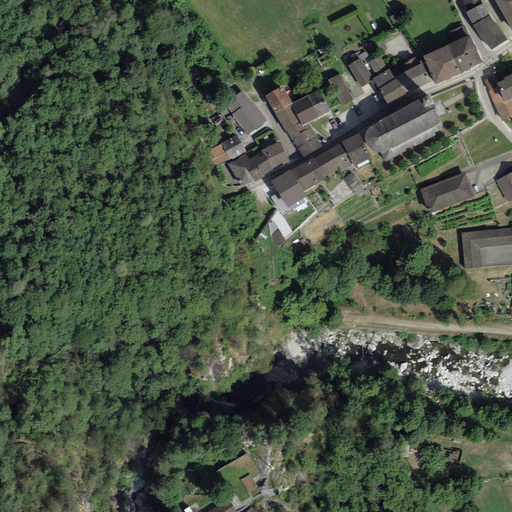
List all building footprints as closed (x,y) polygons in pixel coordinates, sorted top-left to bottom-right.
[(475,0),(461,0),(468,16),(481,11),(475,0)] [(511,0),(492,0),(509,30),(511,28),(511,0)] [(471,24),(487,48),(501,40),(485,16),(471,24)] [(465,37),(442,48),(453,72),(477,61),(465,37)] [(442,48),(420,58),(432,82),(453,72),(442,48)] [(376,57),(363,63),(368,73),(381,67),(376,57)] [(346,65),(357,86),(367,81),(356,60),(346,65)] [(397,76),(406,93),(431,82),(421,63),(397,76)] [(483,81),(499,118),(511,112),(511,105),(507,95),(511,92),(511,75),(509,70),(483,81)] [(327,80),(339,104),(348,99),(336,76),(327,80)] [(406,93),(397,76),(378,87),(388,104),(406,93)] [(264,96),(273,113),(287,106),(278,88),(264,96)] [(313,92),(287,106),(298,126),(301,125),(324,113),(313,92)] [(431,126),(440,122),(425,94),(417,98),(418,101),(371,126),(366,132),(366,139),(369,145),(375,149),(383,150),(387,158),(435,134),(431,126)] [(287,130),(300,155),(314,148),(301,125),(298,126),(287,106),(273,113),(283,132),(287,130)] [(248,116),(238,123),(247,134),(256,127),(248,116)] [(219,165),(246,149),(236,134),(209,150),(219,165)] [(347,162),(360,156),(351,136),(337,143),(346,160),(347,162)] [(274,167),(290,158),(280,140),(264,149),(265,152),(274,167)] [(346,160),(337,143),(325,150),(334,166),(346,160)] [(318,176),(334,166),(325,150),(309,159),(318,176)] [(274,167),(265,152),(260,156),(257,153),(243,162),(256,181),(274,167)] [(243,162),(239,157),(222,165),(234,189),(256,181),(243,162)] [(295,189),(318,176),(309,159),(285,173),(295,189)] [(511,171),(495,181),(505,200),(511,196),(511,192),(510,189),(511,187),(511,171)] [(281,206),(298,195),(295,189),(285,173),(268,184),(281,206)] [(418,191),(426,211),(467,196),(460,176),(418,191)] [(463,269),(481,267),(479,246),(511,243),(511,226),(460,232),(463,269)] [(249,453),(232,461),(240,479),(252,474),(257,471),(249,453)] [(252,474),(243,480),(251,498),(262,493),(252,474)] [(205,511),(236,511),(238,511),(227,497),(205,511)]
